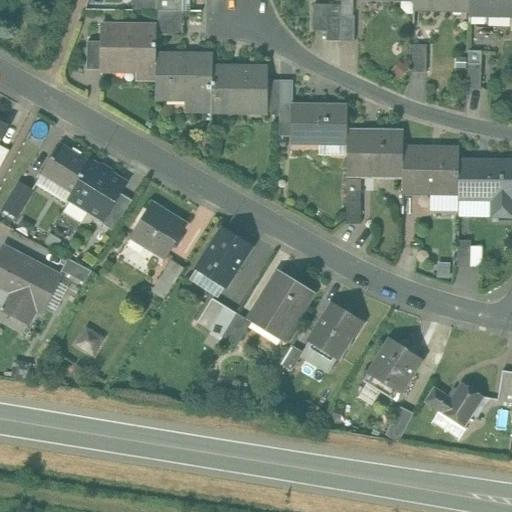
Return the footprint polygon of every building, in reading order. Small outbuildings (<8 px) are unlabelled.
[(133,0),(133,10),(157,11),(157,0),(133,0)] [(183,0),(157,0),(157,11),(183,11),(183,0)] [(511,0),(469,0),(469,7),(469,22),(471,22),(471,14),(485,15),(485,23),(487,23),(487,15),(511,15),(511,21),(511,31),(511,0)] [(341,5),(314,5),(313,31),(326,31),(326,41),(340,41),(341,16),(341,15),(341,5)] [(183,11),(157,11),(157,26),(157,34),(183,34),(183,11)] [(355,16),(341,16),(340,41),(354,42),(355,16)] [(157,26),(101,26),(101,42),(100,70),(101,70),(101,64),(136,64),(136,82),(156,82),(157,54),(157,34),(157,26)] [(101,42),(88,41),(87,69),(100,70),(101,42)] [(427,45),(413,45),(412,73),(426,73),(427,45)] [(482,51),(469,51),(468,64),(482,64),(482,51)] [(212,55),(157,54),(156,82),(156,93),(188,93),(187,110),(186,110),(186,111),(212,112),(212,67),(212,55)] [(482,64),(468,64),(468,90),(481,90),(482,64)] [(268,68),(212,67),(212,112),(268,112),(268,80),(268,68)] [(280,80),(268,80),(268,112),(280,113),(280,80)] [(293,81),(280,80),(280,113),(291,113),(291,106),(293,106),(293,81)] [(293,106),(291,106),(291,113),(291,143),(319,143),(319,139),(347,140),(347,132),(348,107),(293,106)] [(0,144),(9,126),(0,121),(0,144)] [(403,133),(347,132),(347,140),(347,169),(373,170),(373,176),(403,176),(403,148),(403,133)] [(0,168),(10,151),(0,145),(0,168)] [(82,156),(71,150),(70,152),(60,146),(43,173),(74,192),(75,193),(84,176),(91,164),(90,164),(81,158),(82,156)] [(459,149),(403,148),(403,176),(403,192),(458,193),(459,161),(459,149)] [(511,161),(459,161),(458,193),(458,199),(492,200),(492,216),(511,217),(511,200),(511,161)] [(125,183),(91,163),(90,164),(91,164),(84,176),(75,193),(74,192),(70,199),(103,219),(119,193),(125,183)] [(67,204),(70,199),(74,192),(43,173),(36,185),(67,204)] [(20,182),(3,210),(17,218),(33,191),(20,182)] [(360,190),(346,190),(346,224),(360,224),(360,190)] [(119,193),(103,219),(100,223),(114,232),(132,200),(119,193)] [(168,215),(151,205),(132,236),(148,246),(147,248),(166,259),(187,225),(169,213),(168,215)] [(251,246),(224,228),(197,270),(225,288),(251,246)] [(470,241),(458,241),(457,267),(470,267),(470,241)] [(61,278),(5,248),(0,257),(0,286),(13,293),(4,310),(2,308),(1,309),(29,324),(29,323),(27,321),(35,305),(44,310),(61,278)] [(92,271),(69,259),(62,272),(85,284),(92,271)] [(172,262),(152,291),(164,299),(183,268),(172,262)] [(217,301),(225,288),(197,270),(188,283),(213,298),(217,301)] [(309,297),(279,278),(254,318),(283,337),(309,297)] [(222,337),(237,313),(217,301),(213,298),(198,322),(213,332),(222,337)] [(364,323),(333,304),(309,342),(338,360),(353,337),(355,338),(364,323)] [(252,322),(237,313),(222,337),(237,346),(252,322)] [(101,340),(88,331),(79,344),(93,353),(101,340)] [(222,337),(213,332),(206,344),(215,349),(222,337)] [(408,350),(390,339),(369,374),(400,393),(421,360),(407,351),(408,350)] [(304,353),(292,345),(280,364),(292,371),(304,353)] [(51,357),(45,354),(39,364),(45,367),(51,357)] [(511,372),(502,371),(498,401),(511,403),(511,372)] [(462,383),(452,399),(435,388),(425,402),(441,413),(437,419),(460,434),(484,397),(462,383)] [(401,407),(386,435),(399,442),(414,414),(401,407)]
